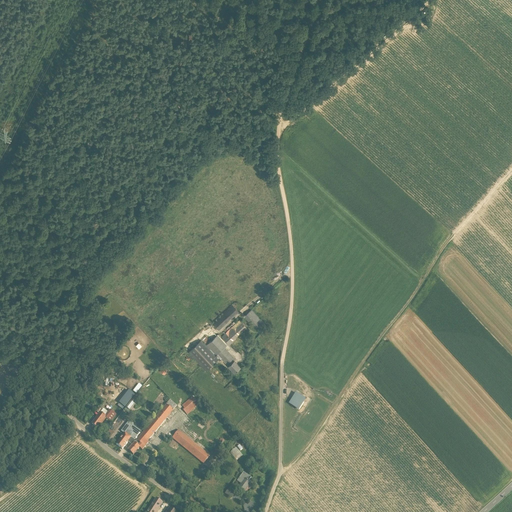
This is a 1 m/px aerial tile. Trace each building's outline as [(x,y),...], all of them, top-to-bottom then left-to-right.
[(233,305),(212,321),(218,329),(239,312),(233,305)] [(257,331),(265,324),(251,310),(244,317),(257,331)] [(228,344),(247,327),(240,320),(222,337),(228,344)] [(227,346),(217,336),(207,345),(217,355),(215,356),(201,340),(189,352),(206,371),(219,359),(220,361),(222,359),(234,373),(240,367),(234,360),(235,359),(225,348),(227,346)] [(129,396),(132,398),(138,391),(135,388),(129,396)] [(288,403),(298,410),(306,399),(295,392),(288,403)] [(126,407),(129,410),(134,404),(141,396),(137,393),(126,407)] [(199,405),(193,397),(182,406),(185,409),(183,410),(187,415),(199,405)] [(140,435),(147,441),(177,406),(170,400),(165,406),(163,409),(140,435)] [(97,428),(105,418),(111,422),(116,415),(110,409),(109,411),(104,407),(92,424),(97,428)] [(117,428),(122,421),(117,418),(112,425),(117,428)] [(121,431),(125,434),(123,437),(122,436),(116,445),(122,449),(128,442),(132,445),(134,443),(135,441),(134,440),(140,431),(132,425),(133,423),(129,420),(121,431)] [(209,457),(210,456),(209,456),(179,430),(172,438),(204,464),(209,457)] [(139,447),(142,450),(149,442),(147,441),(140,435),(134,443),(128,450),(133,455),(139,447)] [(210,456),(209,457),(215,462),(225,450),(219,445),(216,449),(209,456),(210,456)] [(236,460),(243,455),(237,447),(230,452),(236,460)] [(244,493),(252,482),(245,478),(238,488),(244,493)] [(232,498),(235,492),(228,488),(225,493),(232,498)] [(155,511),(162,502),(156,498),(146,511),(155,511)]
